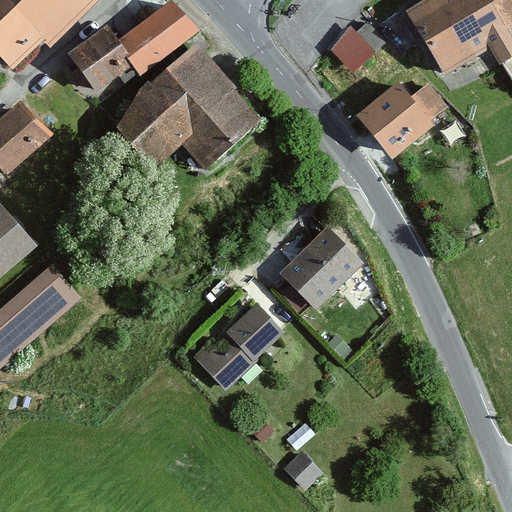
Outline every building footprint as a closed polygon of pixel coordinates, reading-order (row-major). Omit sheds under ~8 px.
[(0,0),(0,60),(15,75),(43,44),(50,51),(101,0),(0,0)] [(175,0),(173,0),(114,45),(134,71),(141,81),(202,36),(175,0)] [(511,0),(416,0),(403,8),(446,82),(496,53),(505,68),(511,63),(511,0)] [(378,46),(387,38),(369,19),(360,28),(378,46)] [(351,23),(330,47),(356,70),(377,46),(351,23)] [(114,45),(107,31),(70,56),(96,96),(134,71),(114,45)] [(149,86),(119,133),(157,176),(186,148),(208,176),(267,123),(199,46),(149,86)] [(401,84),(359,119),(396,164),(438,129),(433,123),(451,108),(431,84),(413,99),(401,84)] [(21,103),(0,123),(0,169),(11,181),(55,138),(21,103)] [(0,207),(0,285),(39,252),(0,207)] [(331,229),(282,276),(319,314),(368,267),(331,229)] [(52,266),(0,311),(0,372),(83,301),(52,266)] [(213,340),(193,360),(227,393),(285,335),(257,307),(218,346),(213,340)] [(262,420),(250,431),(263,445),(275,434),(262,420)] [(303,452),(284,470),(306,493),(325,475),(303,452)]
